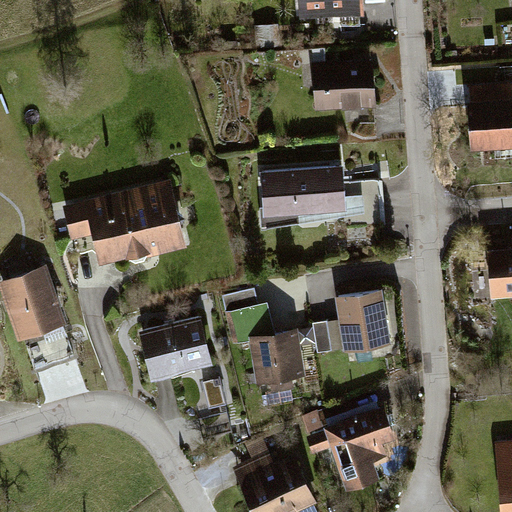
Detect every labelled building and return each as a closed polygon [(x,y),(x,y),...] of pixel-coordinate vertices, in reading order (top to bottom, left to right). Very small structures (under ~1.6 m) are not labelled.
[(357,11),(356,0),(296,0),(298,17),(357,11)] [(370,63),(310,66),(313,114),(373,112),(370,63)] [(511,93),(463,95),(464,143),(511,141),(511,93)] [(340,164),(261,165),(261,214),(341,213),(340,164)] [(170,181),(67,207),(81,263),(184,237),(170,181)] [(511,286),(511,241),(482,243),(486,288),(511,286)] [(56,311),(39,258),(0,269),(0,301),(8,326),(56,311)] [(396,356),(393,294),(338,296),(339,314),(341,355),(341,358),(396,356)] [(198,312),(136,326),(148,378),(170,373),(179,411),(219,402),(198,312)] [(305,380),(297,322),(250,328),(258,386),(305,380)] [(390,399),(318,424),(345,494),(381,480),(370,445),(403,435),(390,399)] [(511,443),(491,445),(495,511),(511,510),(511,443)] [(290,446),(230,474),(248,511),(311,511),(320,508),(290,446)]
